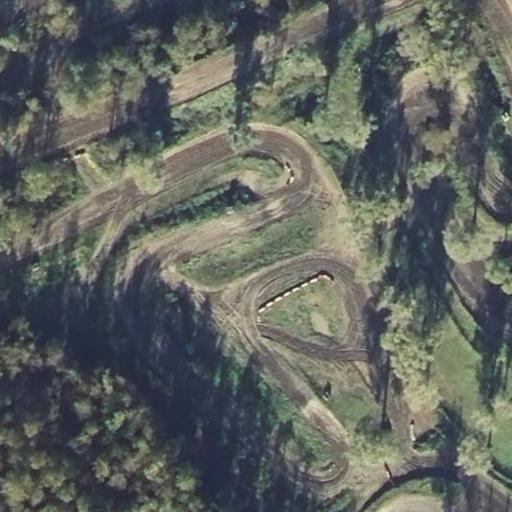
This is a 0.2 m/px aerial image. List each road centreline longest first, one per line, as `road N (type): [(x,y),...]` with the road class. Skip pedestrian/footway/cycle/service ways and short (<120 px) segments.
road 1 (track): [(428,466),(373,465),(308,448),(167,370),(137,330),(131,293),(142,259),(170,258),(323,363),(353,368),(366,345),(320,176),(285,147),(239,146),(181,167),(0,255)]
road 2 (track): [(511,201),(438,96),(413,94),(408,128),(409,161),(459,270),(486,309),(511,327)]
road 3 (track): [(0,145),(196,86),(364,0)]
